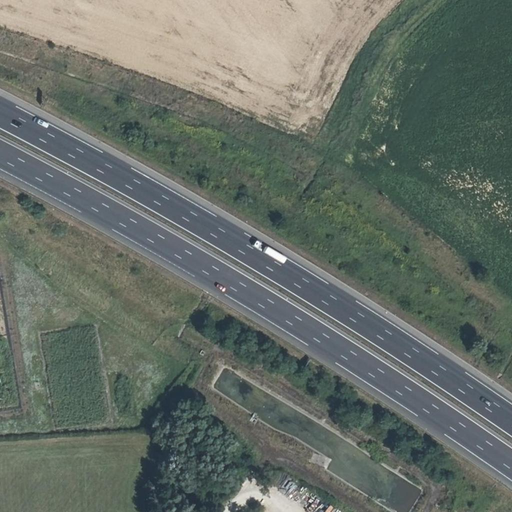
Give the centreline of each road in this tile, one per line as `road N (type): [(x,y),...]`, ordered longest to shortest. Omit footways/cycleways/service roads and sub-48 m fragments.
road 1 (motorway): [(0,153),(259,297),(511,464)]
road 2 (motorway): [(511,420),(280,268),(0,114)]
road 3 (track): [(419,511),(434,488),(215,348),(198,397),(220,417)]
road 4 (track): [(226,511),(269,456),(363,511)]
